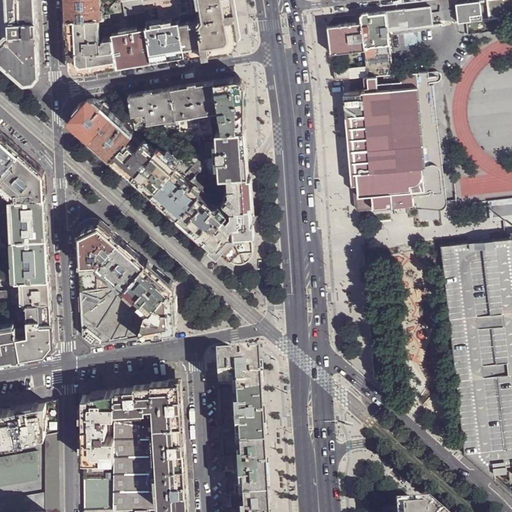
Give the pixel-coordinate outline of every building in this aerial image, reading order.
[(7,0),(10,32),(8,32),(7,34),(6,34),(0,40),(0,58),(26,81),(35,79),(40,73),(36,0),(7,0)] [(101,15),(100,0),(66,0),(66,2),(67,17),(101,15)] [(116,0),(115,2),(122,1),(129,0),(141,0),(142,2),(155,0),(176,0),(185,55),(231,47),(239,37),(232,0),(116,0)] [(141,0),(129,0),(122,1),(125,16),(144,12),(142,2),(141,0)] [(144,12),(147,28),(152,60),(171,57),(185,55),(176,0),(155,0),(142,2),(144,12)] [(480,0),(456,3),(458,21),(482,19),(480,0)] [(511,0),(487,0),(490,19),(511,16),(511,0)] [(431,6),(386,11),(388,29),(433,24),(431,6)] [(361,22),(365,49),(367,65),(368,76),(377,76),(394,74),(388,29),(386,11),(370,13),(361,14),(361,22)] [(101,15),(67,17),(68,40),(70,64),(79,72),(96,69),(117,66),(112,33),(109,15),(101,15)] [(327,25),(331,53),(365,49),(361,22),(337,24),(327,25)] [(135,63),(152,60),(147,28),(112,33),(117,66),(135,63)] [(333,69),(335,80),(345,79),(364,77),(368,76),(367,65),(333,69)] [(377,76),(368,76),(364,77),(365,90),(346,92),(354,184),(357,184),(360,209),(388,207),(402,205),(414,204),(416,204),(441,201),(430,85),(429,71),(401,73),(402,84),(377,86),(377,76)] [(230,77),(216,80),(222,114),(224,131),(245,128),(246,112),(246,84),(237,76),(230,77)] [(177,136),(179,136),(190,129),(191,136),(192,136),(214,133),(212,116),(222,114),(216,80),(205,81),(147,91),(130,94),(135,123),(139,123),(140,127),(143,127),(142,131),(158,134),(167,136),(177,136)] [(97,99),(93,100),(111,115),(113,113),(102,103),(97,99)] [(86,101),(83,104),(82,102),(81,102),(75,109),(75,111),(76,112),(72,116),(72,122),(84,132),(91,138),(111,115),(93,100),(86,101)] [(134,131),(113,113),(111,115),(132,133),(134,131)] [(111,115),(91,138),(103,149),(112,156),(128,138),(132,133),(111,115)] [(224,131),(218,132),(214,133),(192,136),(195,144),(202,156),(206,164),(212,176),(220,176),(248,174),(247,152),(245,128),(224,131)] [(6,137),(0,131),(0,172),(20,150),(6,137)] [(195,144),(192,136),(191,136),(179,136),(177,136),(192,148),(195,144)] [(137,147),(128,138),(112,156),(124,167),(133,175),(155,150),(147,142),(144,139),(137,147)] [(158,146),(150,139),(147,142),(155,150),(158,146)] [(153,192),(180,161),(172,154),(170,156),(158,146),(155,150),(133,175),(144,185),(153,192)] [(33,161),(20,150),(0,172),(0,175),(4,179),(3,180),(16,191),(16,196),(46,194),(45,172),(33,161)] [(193,166),(199,171),(206,164),(202,156),(193,166)] [(201,188),(208,181),(201,174),(194,182),(192,185),(180,174),(182,172),(189,164),(183,158),(180,161),(153,192),(160,199),(174,211),(178,215),(201,189),(201,188)] [(194,182),(182,172),(180,174),(192,185),(194,182)] [(221,190),(224,190),(225,197),(223,199),(223,201),(231,208),(232,207),(251,206),(250,190),(248,174),(220,176),(221,190)] [(4,179),(0,175),(0,184),(12,196),(16,196),(16,191),(3,180),(4,179)] [(225,197),(224,190),(221,190),(220,176),(212,176),(208,181),(201,188),(201,189),(178,215),(192,227),(206,239),(231,208),(223,201),(223,199),(225,197)] [(12,196),(14,237),(48,236),(47,215),(46,194),(16,196),(12,196)] [(213,245),(218,249),(231,261),(235,263),(240,263),(245,262),(249,259),(252,255),(253,250),(253,242),(251,206),(232,207),(231,208),(206,239),(213,245)] [(80,263),(99,262),(121,238),(112,230),(111,229),(112,228),(111,228),(110,228),(102,221),(101,220),(100,220),(99,221),(97,222),(95,222),(95,223),(84,228),(82,228),(81,230),(79,230),(78,230),(77,232),(78,233),(79,246),(78,247),(78,248),(79,248),(80,263)] [(14,237),(16,278),(24,278),(50,276),(49,258),(48,236),(14,237)] [(511,236),(462,243),(440,245),(460,415),(464,450),(489,472),(495,477),(495,472),(494,467),(507,465),(511,464),(511,236)] [(125,285),(147,261),(131,247),(121,238),(99,262),(125,285)] [(125,285),(149,306),(151,308),(165,292),(174,292),(174,285),(159,272),(147,261),(125,285)] [(82,334),(91,341),(92,342),(138,334),(149,306),(125,285),(99,262),(80,263),(81,304),(82,334)] [(25,301),(51,300),(51,289),(50,276),(24,278),(25,287),(25,301)] [(0,302),(13,302),(12,290),(0,290),(0,302)] [(149,306),(138,334),(175,328),(175,323),(174,300),(174,292),(165,292),(151,308),(149,306)] [(36,353),(46,351),(53,341),(52,323),(51,300),(25,301),(13,302),(15,317),(16,324),(22,355),(36,353)] [(0,326),(16,324),(15,317),(0,320),(0,326)] [(0,359),(4,359),(22,355),(16,324),(0,326),(0,359)] [(219,401),(237,400),(237,405),(262,404),(259,359),(238,360),(217,361),(218,384),(236,383),(236,387),(218,388),(219,401)] [(155,507),(188,506),(187,495),(184,443),(181,393),(180,377),(172,379),(171,378),(167,379),(131,385),(115,388),(114,508),(136,508),(147,507),(155,507)] [(114,508),(115,388),(104,390),(83,394),(84,446),(85,509),(114,508)] [(46,434),(46,438),(45,493),(45,511),(48,510),(60,510),(59,465),(58,399),(47,401),(46,434)] [(0,442),(46,434),(47,401),(37,403),(0,410),(0,442)] [(236,442),(240,442),(240,457),(266,456),(263,411),(262,404),(237,405),(238,421),(235,421),(236,442)] [(0,457),(0,485),(38,479),(39,450),(0,457)] [(267,484),(266,456),(240,457),(241,472),(238,472),(239,493),(243,493),(243,496),(243,508),(269,507),(267,484)] [(241,472),(240,457),(233,458),(234,472),(238,472),(241,472)] [(233,458),(223,458),(224,473),(234,472),(233,458)] [(45,511),(45,493),(0,500),(0,511),(13,511),(45,511)] [(241,508),(243,508),(243,496),(231,496),(232,508),(241,508)]
